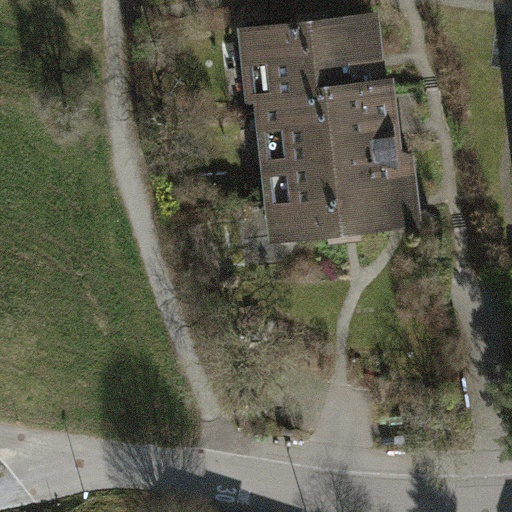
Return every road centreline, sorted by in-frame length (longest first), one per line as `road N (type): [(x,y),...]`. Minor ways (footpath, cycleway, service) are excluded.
road 1 (track): [(92,0),(102,147),(192,454)]
road 2 (residential): [(192,454),(339,495),(446,511)]
road 3 (track): [(0,440),(106,463),(192,454)]
